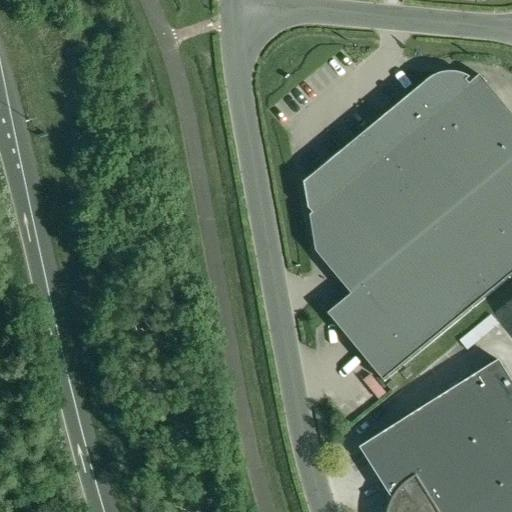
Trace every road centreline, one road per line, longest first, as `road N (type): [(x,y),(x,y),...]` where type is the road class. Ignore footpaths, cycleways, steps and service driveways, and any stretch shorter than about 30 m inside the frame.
road 1 (unclassified): [(323,511),(296,408),(243,97),(238,21)]
road 2 (motorway): [(94,511),(0,124)]
road 3 (unclassified): [(511,27),(296,15),(238,21)]
